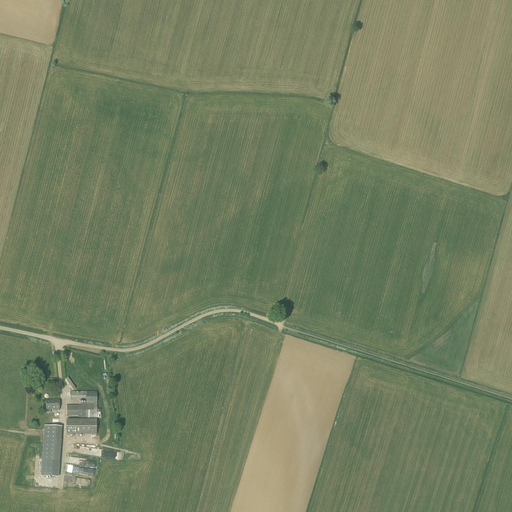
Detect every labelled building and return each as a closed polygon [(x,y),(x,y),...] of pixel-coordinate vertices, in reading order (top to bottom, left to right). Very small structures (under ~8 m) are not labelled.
[(97,418),(96,392),(70,392),(70,399),(86,399),(86,404),(81,404),(81,406),(67,406),(67,416),(78,416),(78,418),(82,418),(82,419),(97,418)] [(59,411),(59,399),(54,400),(54,401),(46,401),(46,413),(51,413),(50,410),(53,410),(53,411),(59,411)] [(59,434),(60,418),(49,418),(48,433),(44,432),(42,461),(59,463),(61,440),(61,434),(59,434)] [(67,435),(97,435),(97,419),(66,420),(67,435)] [(72,445),(71,451),(97,454),(98,448),(72,445)]
